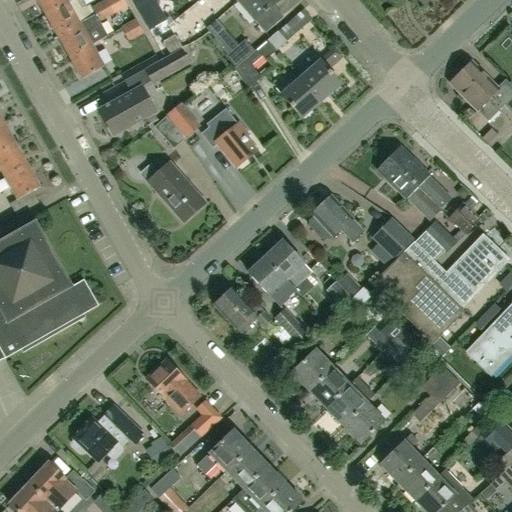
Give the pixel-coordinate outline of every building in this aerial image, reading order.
[(64,0),(34,0),(44,17),(67,5),(64,0)] [(105,0),(104,1),(113,15),(127,7),(123,0),(105,0)] [(276,0),(241,0),(237,4),(254,24),(279,3),(276,0)] [(56,38),(69,60),(91,47),(108,37),(100,23),(113,15),(104,1),(86,11),(91,19),(79,26),(56,38)] [(67,5),(44,17),(56,38),(79,26),(67,5)] [(168,27),(169,26),(169,25),(178,17),(172,11),(165,18),(160,10),(147,16),(148,17),(142,20),(149,33),(166,24),(168,27)] [(202,26),(214,40),(225,30),(213,17),(202,26)] [(143,35),(134,19),(120,28),(129,43),(143,35)] [(277,32),(266,41),(276,52),(303,29),(293,19),(278,33),(277,32)] [(182,25),(174,32),(182,42),(191,35),(182,25)] [(170,57),(183,50),(175,36),(163,43),(170,57)] [(245,40),(225,58),(234,68),(254,51),(245,40)] [(276,52),(266,41),(233,70),(248,89),(261,79),(251,66),(263,56),(267,60),(276,52)] [(91,47),(69,60),(81,81),(103,69),(91,47)] [(299,79),(321,104),(341,86),(328,72),(344,58),(335,47),(319,62),(299,79)] [(183,50),(170,57),(144,71),(152,84),(190,62),(183,50)] [(500,110),(503,107),(511,115),(511,88),(506,82),(498,91),(471,64),(453,82),(455,84),(452,87),(477,112),(478,111),(488,122),(500,110)] [(321,104),(299,79),(280,97),(301,121),(321,104)] [(142,87),(130,93),(97,112),(112,138),(145,120),(149,126),(158,121),(155,115),(158,113),(142,87)] [(166,116),(185,139),(200,127),(180,104),(166,116)] [(215,118),(227,134),(215,144),(236,171),(257,154),(245,139),(247,137),(226,110),(215,118)] [(154,128),(173,150),(185,140),(165,118),(154,128)] [(3,125),(0,126),(0,154),(15,146),(3,125)] [(491,130),(482,139),(488,146),(497,136),(491,130)] [(15,146),(0,154),(0,173),(4,180),(26,167),(15,146)] [(429,176),(428,178),(398,149),(387,160),(440,212),(453,199),(429,176)] [(440,212),(387,160),(376,171),(429,223),(440,212)] [(26,167),(4,180),(16,202),(39,189),(26,167)] [(177,173),(154,192),(182,225),(205,205),(177,173)] [(462,201),(468,194),(461,187),(455,194),(462,201)] [(477,219),(469,213),(478,204),(471,197),(462,206),(461,205),(448,220),(459,231),(464,236),(465,237),(466,235),(467,236),(492,217),(485,210),(477,219)] [(354,220),(352,221),(330,199),(311,217),(312,218),(308,222),(308,228),(321,240),(325,240),(329,237),(332,240),(341,232),(352,244),(365,231),(354,220)] [(390,220),(373,240),(395,259),(412,239),(390,220)] [(464,236),(459,231),(452,238),(435,222),(424,233),(444,252),(446,254),(464,236)] [(0,361),(2,361),(20,351),(21,353),(23,355),(54,337),(85,319),(82,316),(89,312),(97,307),(89,295),(82,283),(77,285),(72,288),(53,255),(35,223),(2,242),(0,242),(0,361)] [(444,252),(424,233),(371,285),(433,345),(464,312),(462,311),(509,262),(483,236),(447,274),(434,262),(444,252)] [(281,243),(263,259),(293,290),(311,274),(303,267),(281,243)] [(293,290),(263,259),(247,275),(269,299),(270,299),(279,309),(296,293),(293,290)] [(511,275),(509,272),(497,285),(505,293),(511,285),(511,275)] [(347,274),(336,284),(349,299),(361,288),(347,274)] [(349,299),(336,284),(327,293),(331,298),(315,313),(323,321),(339,306),(340,308),(349,299)] [(351,318),(372,297),(362,288),(341,310),(351,318)] [(298,347),(275,322),(274,322),(257,304),(250,311),(232,290),(213,308),(235,332),(236,330),(241,335),(254,322),(269,337),(271,335),(283,347),(279,350),(287,358),(298,347)] [(490,378),(511,355),(511,306),(465,354),(490,378)] [(275,322),(298,347),(311,335),(285,309),(274,319),(275,321),(275,322)] [(399,324),(388,313),(382,319),(392,330),(399,324)] [(405,330),(399,337),(388,347),(401,360),(413,349),(410,346),(415,341),(405,330)] [(308,393),(332,370),(314,352),(291,375),(308,393)] [(181,418),(201,399),(165,362),(145,381),(166,403),(167,403),(181,418)] [(429,397),(451,376),(442,367),(421,388),(429,397)] [(348,387),(332,370),(308,393),(325,411),(348,387)] [(459,384),(451,376),(429,397),(438,406),(459,384)] [(365,405),(348,387),(325,411),(342,428),(365,405)] [(472,410),(483,421),(490,414),(478,403),(472,410)] [(113,405),(95,425),(91,421),(71,442),(71,447),(79,454),(83,454),(86,453),(98,464),(106,456),(112,460),(116,461),(123,453),(122,448),(127,444),(129,441),(134,446),(141,439),(139,437),(143,433),(113,405)] [(383,423),(365,405),(342,428),(359,446),(383,423)] [(200,439),(222,419),(212,407),(190,428),(200,439)] [(477,426),(462,441),(469,448),(484,432),(477,426)] [(225,473),(249,449),(233,432),(209,456),(197,466),(206,476),(217,465),(225,473)] [(411,435),(403,443),(379,466),(397,485),(420,461),(410,451),(418,442),(411,435)] [(155,467),(173,456),(161,436),(149,443),(152,447),(145,451),(155,467)] [(505,473),(511,466),(511,448),(496,463),(504,472),(505,473)] [(249,449),(225,473),(241,490),(266,467),(249,449)] [(171,459),(157,471),(161,475),(175,463),(171,459)] [(420,461),(397,485),(414,503),(446,471),(445,470),(437,478),(420,461)] [(74,472),(65,481),(49,465),(28,486),(44,502),(45,501),(56,511),(57,511),(76,493),(86,501),(95,492),(74,472)] [(511,466),(505,473),(504,472),(489,485),(496,492),(505,484),(511,491),(511,466)] [(266,467),(241,490),(232,500),(241,508),(250,499),(258,508),(283,485),(266,467)] [(150,490),(170,511),(182,511),(187,508),(169,489),(180,478),(172,469),(150,490)] [(463,488),(446,471),(414,503),(423,511),(439,511),(455,497),(463,488)] [(283,485),(258,508),(254,511),(291,511),(301,503),(283,485)] [(44,502),(28,486),(9,506),(15,511),(40,511),(37,509),(44,502)] [(123,511),(139,511),(153,500),(144,491),(122,511),(123,511)] [(101,498),(113,511),(120,511),(123,509),(107,492),(101,498)]
